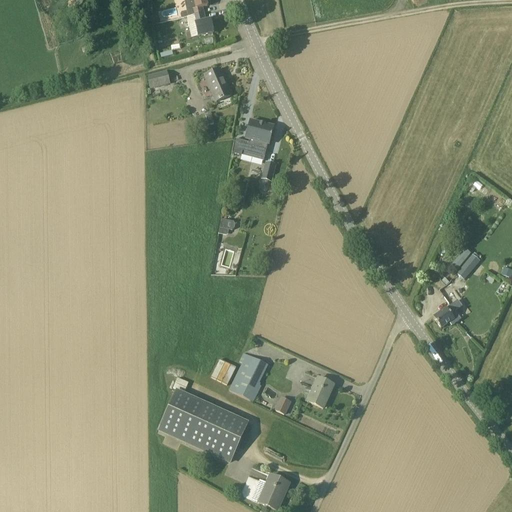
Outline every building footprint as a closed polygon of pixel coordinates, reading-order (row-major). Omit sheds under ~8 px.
[(181,18),(188,16),(193,15),(203,13),(202,8),(207,7),(205,0),(183,0),(187,12),(181,13),(180,15),(181,18)] [(145,15),(153,13),(151,4),(143,6),(145,15)] [(182,19),(187,40),(213,34),(210,21),(205,22),(203,13),(193,15),(188,16),(181,18),(181,19),(182,19)] [(215,103),(222,100),(231,96),(219,70),(204,77),(215,103)] [(150,91),(170,85),(167,72),(147,78),(150,91)] [(250,122),(246,139),(245,141),(249,142),(249,144),(235,140),(232,154),(241,156),(242,152),(264,158),(267,145),(269,146),(273,128),(250,122)] [(271,183),(275,166),(266,164),(262,180),(271,183)] [(471,205),(464,202),(461,210),(467,213),(471,205)] [(233,223),(221,220),(220,229),(219,228),(218,235),(226,236),(228,235),(229,231),(232,231),(234,229),(235,226),(233,223)] [(456,272),(470,255),(465,250),(450,268),(456,272)] [(469,260),(459,274),(466,280),(479,263),(475,260),(473,263),(469,260)] [(501,276),(511,279),(511,275),(511,271),(504,269),(501,276)] [(441,329),(453,320),(450,315),(456,311),(453,305),(441,313),(433,319),(441,329)] [(243,364),(229,392),(254,404),(262,387),(259,386),(268,367),(244,355),(240,363),(243,364)] [(332,386),(323,382),(318,379),(307,403),(323,410),(327,400),(326,399),(332,386)] [(249,423),(176,390),(157,432),(230,465),(249,423)] [(289,407),(279,402),(274,412),(285,417),(289,407)] [(289,485),(280,481),(270,476),(266,485),(249,477),(242,492),(244,497),(257,503),(276,511),(283,499),(281,498),(283,494),(284,494),(289,485)]
